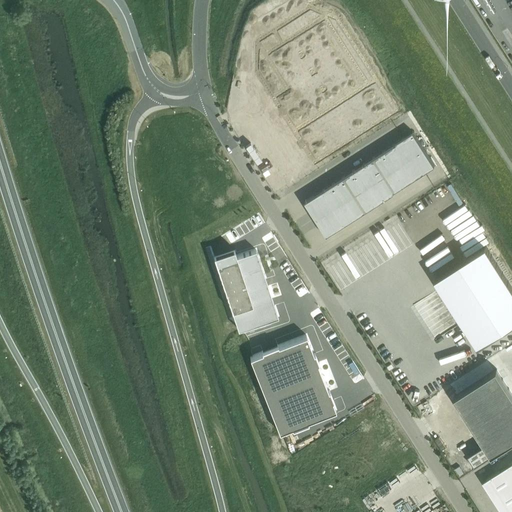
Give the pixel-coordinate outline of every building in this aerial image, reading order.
[(307,7),(256,40),(257,70),(295,130),(376,79),(338,19),(307,7)] [(376,79),(295,130),(314,161),(396,110),(376,79)] [(413,132),(403,138),(413,155),(424,149),(413,132)] [(403,138),(393,145),(403,162),(413,155),(403,138)] [(393,145),(383,151),(394,168),(403,162),(393,145)] [(424,149),(413,155),(424,173),(435,166),(424,149)] [(383,151),(373,157),(384,174),(394,168),(383,151)] [(413,155),(403,162),(414,179),(424,173),(413,155)] [(373,157),(363,164),(374,181),(384,174),(373,157)] [(403,162),(394,168),(404,185),(414,179),(403,162)] [(363,164),(353,170),(364,187),(374,181),(363,164)] [(394,168),(384,174),(395,192),(404,185),(394,168)] [(353,170),(343,176),(354,193),(364,187),(353,170)] [(384,174),(374,181),(385,198),(395,192),(384,174)] [(343,176),(333,183),(344,200),(354,193),(343,176)] [(374,181),(364,187),(375,204),(385,198),(374,181)] [(333,183),(323,189),(326,193),(334,206),(344,200),(333,183)] [(364,187),(354,193),(365,210),(375,204),(364,187)] [(318,192),(313,195),(324,212),(334,206),(326,193),(320,196),(318,192)] [(354,193),(344,200),(355,217),(365,210),(354,193)] [(313,195),(303,202),(314,219),(324,212),(313,195)] [(344,200),(334,206),(342,219),(345,223),(355,217),(344,200)] [(334,206),(324,212),(335,229),(339,227),(337,222),(342,219),(334,206)] [(324,212),(314,219),(325,236),(335,229),(324,212)] [(511,324),(511,287),(486,246),(434,278),(478,346),(511,324)] [(256,250),(236,256),(234,249),(214,256),(238,330),(278,316),(256,250)] [(361,316),(356,319),(359,326),(365,323),(361,316)] [(277,345),(262,351),(262,353),(250,358),(279,432),(292,427),(292,429),(308,423),(308,421),(336,410),(332,401),(334,400),(330,390),(328,391),(317,364),(319,363),(315,353),(313,354),(306,335),(278,346),(277,345)] [(511,394),(496,369),(454,396),(485,445),(499,436),(505,446),(511,442),(511,394)] [(478,464),(505,446),(499,436),(485,445),(471,454),(478,464)] [(494,499),(511,487),(511,480),(504,468),(482,482),(494,499)] [(510,511),(511,511),(511,487),(494,499),(501,511),(510,511)]
